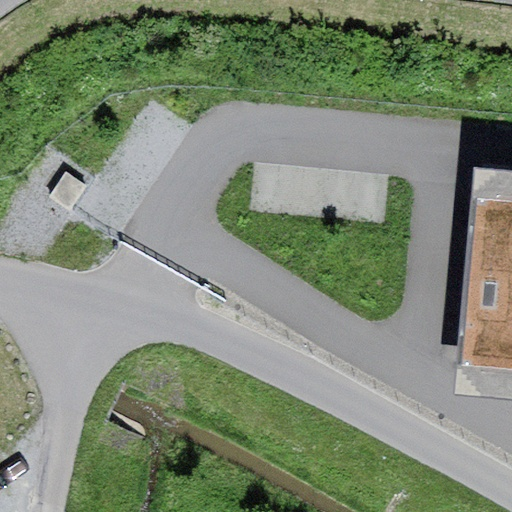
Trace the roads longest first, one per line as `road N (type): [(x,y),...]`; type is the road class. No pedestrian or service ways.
road 1 (unclassified): [(511,480),(301,379),(88,309)]
road 2 (unclassified): [(88,309),(48,511)]
